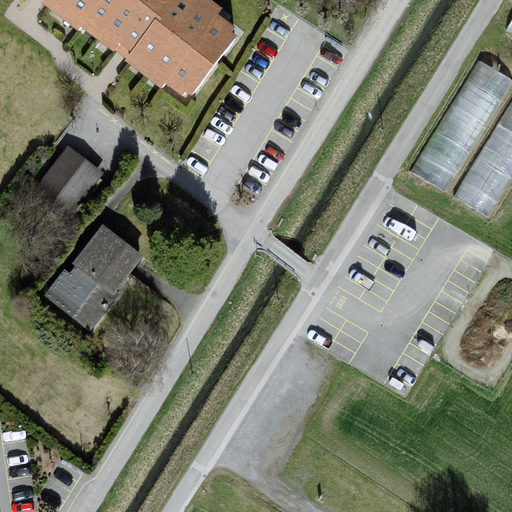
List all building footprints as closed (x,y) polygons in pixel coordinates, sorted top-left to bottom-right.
[(192,0),(48,0),(185,106),(239,35),(192,0)] [(476,55),(413,169),(447,188),(510,73),(476,55)] [(496,199),(511,171),(511,96),(462,178),(496,199)] [(74,202),(102,168),(69,142),(41,176),(74,202)] [(100,221),(46,298),(92,329),(145,253),(100,221)]
